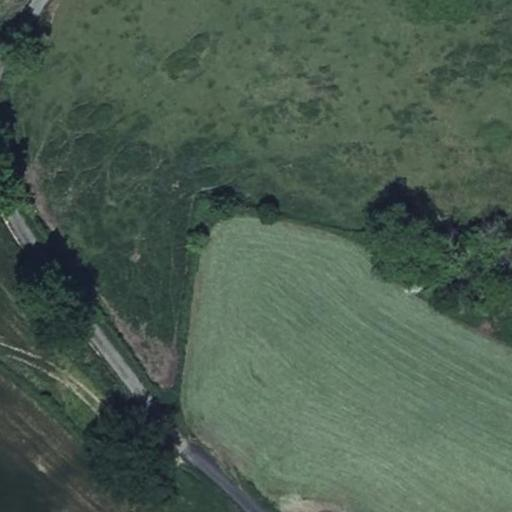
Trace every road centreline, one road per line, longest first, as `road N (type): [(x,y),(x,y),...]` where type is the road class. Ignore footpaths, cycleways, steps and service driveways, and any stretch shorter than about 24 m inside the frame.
road 1 (unclassified): [(257,511),(122,372),(63,294)]
road 2 (unclassified): [(0,181),(63,294)]
